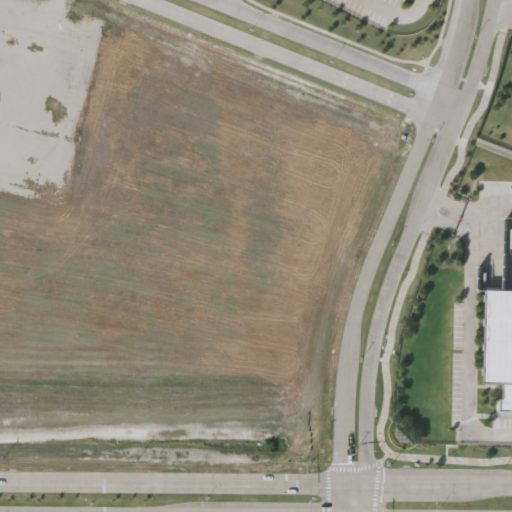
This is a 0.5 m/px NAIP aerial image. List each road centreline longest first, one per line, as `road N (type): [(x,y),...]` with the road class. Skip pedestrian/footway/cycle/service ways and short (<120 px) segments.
road 1 (secondary): [(342,490),(0,488)]
road 2 (tertiary): [(151,0),(427,111)]
road 3 (tertiary): [(366,490),(375,331),(416,213)]
road 4 (tertiary): [(427,111),(355,299),(345,371)]
road 5 (tertiary): [(436,87),(215,0)]
road 6 (tertiary): [(416,213),(462,98)]
